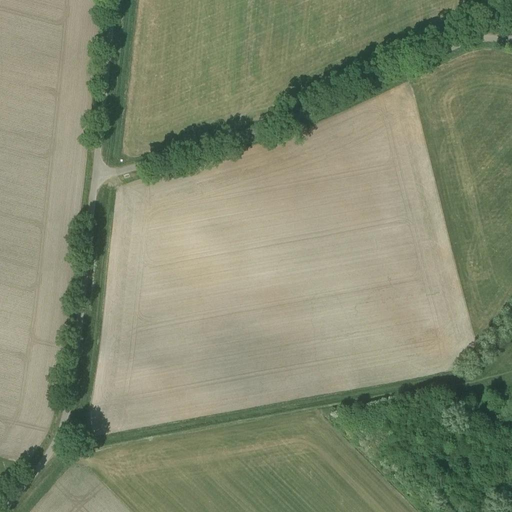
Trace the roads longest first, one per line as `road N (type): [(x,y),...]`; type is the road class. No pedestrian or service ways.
road 1 (unclassified): [(511,43),(462,42),(226,130),(99,167)]
road 2 (unclassified): [(2,511),(63,442),(72,419),(99,167)]
road 3 (unclassified): [(99,167),(115,0)]
